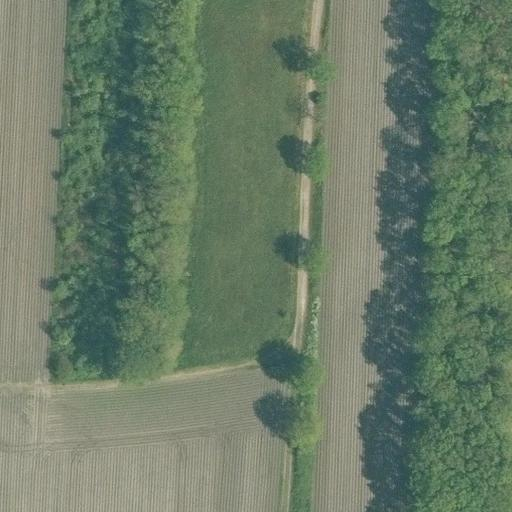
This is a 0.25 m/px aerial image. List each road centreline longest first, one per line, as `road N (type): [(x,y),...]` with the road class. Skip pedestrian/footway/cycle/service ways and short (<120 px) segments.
road 1 (track): [(316,0),(297,353)]
road 2 (track): [(0,391),(178,378),(297,353)]
road 3 (track): [(282,511),(297,353)]
